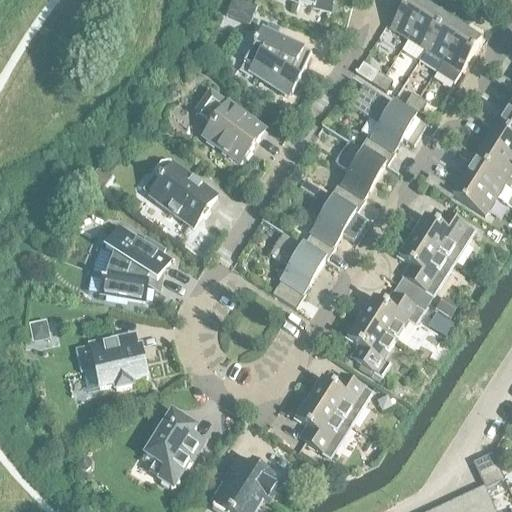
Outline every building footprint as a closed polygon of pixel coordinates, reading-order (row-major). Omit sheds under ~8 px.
[(234,0),(233,0),(227,17),(248,26),(254,9),(234,0)] [(330,15),(333,0),(286,0),(298,5),(313,10),(330,15)] [(408,42),(428,10),(413,0),(409,0),(390,31),(408,42)] [(446,21),(428,10),(408,42),(425,53),(446,21)] [(463,32),(446,21),(425,53),(418,64),(435,74),(442,64),(463,32)] [(463,32),(442,64),(460,76),(481,43),(463,32)] [(311,56),(261,33),(256,43),(255,43),(254,47),(243,64),(266,78),(263,83),(281,94),(284,90),(292,95),(300,81),(299,81),(311,56)] [(377,74),(370,85),(378,90),(385,79),(377,74)] [(490,82),(503,90),(508,82),(495,74),(490,82)] [(392,83),(385,79),(378,90),(385,94),(392,83)] [(511,85),(508,82),(503,90),(511,95),(511,85)] [(429,130),(363,88),(353,104),(372,116),(369,121),(380,129),(372,142),(368,140),(360,153),(387,170),(396,156),(394,155),(402,142),(413,149),(426,130),(428,131),(429,130)] [(256,146),(265,134),(227,106),(227,107),(210,95),(195,116),(211,128),(203,139),(240,167),(250,154),(247,152),(253,143),(256,146)] [(412,96),(405,107),(412,112),(419,101),(412,96)] [(419,101),(412,112),(419,116),(426,105),(419,101)] [(468,116),(481,124),(486,117),(473,109),(468,116)] [(511,114),(507,111),(498,125),(486,117),(481,124),(494,132),(496,128),(511,138),(511,114)] [(511,138),(496,128),(494,132),(485,146),(511,162),(511,138)] [(447,151),(459,159),(464,151),(451,143),(447,151)] [(386,171),(387,170),(360,153),(348,146),(335,166),(350,176),(342,189),(338,187),(330,200),(357,217),(365,204),(364,203),(384,170),(386,171)] [(477,159),(464,151),(459,159),(472,167),(474,163),(511,186),(511,182),(509,180),(511,175),(511,162),(485,146),(477,159)] [(510,190),(511,186),(474,163),(472,167),(463,180),(496,201),(505,187),(510,190)] [(202,218),(199,216),(204,209),(207,212),(217,199),(173,167),(172,168),(167,164),(161,165),(155,173),(156,179),(159,181),(158,182),(165,188),(154,202),(193,231),(202,218)] [(430,177),(424,186),(450,203),(453,199),(485,219),(496,201),(463,180),(455,194),(446,188),(447,187),(430,177)] [(320,223),(303,250),(327,264),(335,251),(334,250),(341,237),(353,245),(366,224),(356,218),(357,217),(330,200),(305,184),(300,192),(317,203),(308,216),(320,223)] [(413,240),(454,267),(475,234),(450,218),(442,230),(424,219),(418,228),(420,229),(413,240)] [(157,285),(170,264),(118,231),(105,252),(113,257),(104,279),(102,279),(101,282),(103,282),(101,297),(144,304),(147,287),(145,286),(148,279),(157,285)] [(326,265),(327,264),(303,250),(283,237),(269,258),(276,262),(274,265),(278,268),(280,265),(289,271),(272,297),(296,313),(305,298),(304,297),(324,264),(326,265)] [(433,300),(454,267),(413,240),(405,252),(403,251),(397,260),(410,268),(402,280),(433,300)] [(361,321),(396,343),(408,324),(415,328),(424,314),(398,299),(391,311),(372,300),(366,309),(368,310),(361,321)] [(443,303),(438,310),(452,319),(456,311),(443,303)] [(449,324),(438,317),(433,325),(444,331),(449,324)] [(383,363),(396,343),(361,321),(354,333),(352,332),(346,341),(364,353),(356,365),(382,381),(390,368),(383,363)] [(141,350),(138,351),(135,337),(90,347),(90,351),(86,352),(83,354),(81,358),(81,362),(83,366),(86,369),(90,370),(94,369),(99,391),(115,388),(116,392),(132,389),(131,384),(148,380),(141,350)] [(309,402),(351,429),(372,396),(347,380),(339,392),(321,380),(315,390),(317,391),(309,402)] [(330,462),(351,429),(309,402),(302,414),(300,413),(294,422),(312,434),(305,446),(330,462)] [(172,415),(145,457),(164,469),(157,479),(170,487),(175,486),(189,464),(192,465),(205,444),(192,435),(196,430),(172,415)] [(473,465),(479,477),(498,468),(502,466),(496,454),(473,465)] [(250,470),(235,460),(220,484),(225,487),(213,506),(213,511),(212,511),(255,511),(262,502),(267,505),(281,484),(253,467),(250,470)] [(79,464),(78,468),(80,473),(85,474),(89,472),(91,468),(89,463),(84,461),(79,464)] [(504,482),(498,468),(479,477),(484,488),(485,491),(504,482)] [(494,511),(485,491),(484,488),(433,511),(494,511)]
